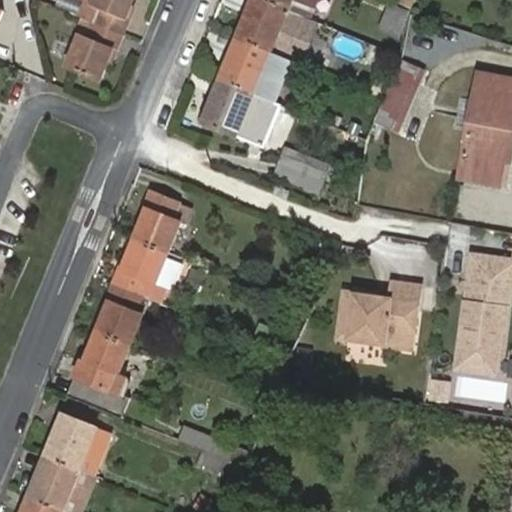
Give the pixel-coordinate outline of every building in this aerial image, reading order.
[(133,15),(139,0),(50,0),(87,15),(102,20),(131,32),(138,17),(133,15)] [(277,53),(294,12),(263,0),(258,0),(243,39),(277,53)] [(314,20),(321,0),(263,0),(294,12),(314,20)] [(405,34),(409,10),(392,7),(388,31),(405,34)] [(125,49),(131,32),(102,20),(96,36),(89,33),(77,64),(109,76),(120,47),(125,49)] [(261,95),(277,53),(243,39),(227,81),(261,95)] [(511,82),(477,75),(457,167),(496,174),(500,159),(503,144),(508,145),(511,127),(511,102),(511,103),(511,102),(511,82)] [(270,147),(287,105),(261,95),(227,81),(210,123),(270,147)] [(424,99),(404,90),(392,116),(412,126),(424,99)] [(295,138),(287,158),(326,173),(334,153),(295,138)] [(505,160),(508,145),(503,144),(500,159),(505,160)] [(496,174),(457,167),(456,175),(494,184),(496,174)] [(142,238),(175,251),(187,222),(181,219),(186,204),(157,192),(151,207),(154,209),(142,238)] [(163,282),(175,251),(142,238),(130,267),(127,266),(120,283),(150,295),(156,279),(163,282)] [(509,267),(472,260),(454,353),(491,360),(509,267)] [(347,312),(343,334),(405,345),(416,284),(390,279),(387,295),(342,287),(337,310),(347,312)] [(143,312),(150,295),(120,283),(113,300),(115,301),(104,330),(138,343),(150,315),(143,312)] [(347,312),(337,310),(333,332),(343,334),(347,312)] [(125,374),(138,343),(104,330),(92,360),(89,359),(83,376),(111,388),(118,371),(125,374)] [(76,394),(131,415),(139,395),(130,391),(135,378),(125,374),(118,371),(111,388),(83,376),(76,394)] [(74,462),(108,476),(124,432),(91,420),(74,462)] [(187,425),(181,440),(204,449),(197,467),(240,483),(252,450),(187,425)] [(146,441),(124,432),(108,476),(128,484),(146,441)] [(77,511),(93,511),(108,476),(74,462),(57,504),(77,511)] [(202,492),(194,508),(202,511),(211,511),(218,500),(202,492)]
